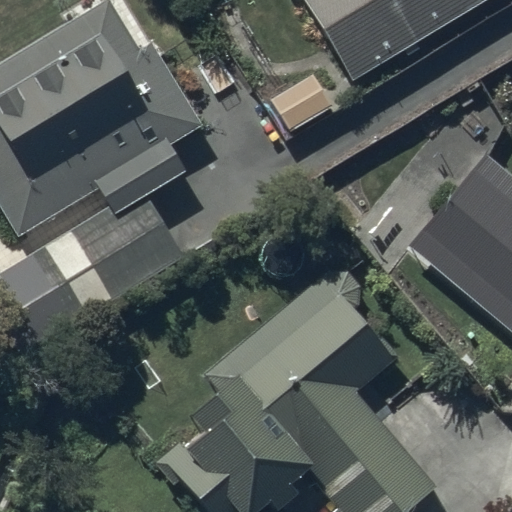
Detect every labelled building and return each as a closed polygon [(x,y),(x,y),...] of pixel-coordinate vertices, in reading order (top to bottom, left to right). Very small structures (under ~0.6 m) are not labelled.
[(109,0),(106,0),(0,64),(0,208),(12,229),(99,177),(116,203),(184,162),(169,138),(198,120),(149,40),(138,47),(109,0)] [(303,0),(353,80),(482,0),(303,0)] [(511,179),(487,158),(409,251),(511,336),(511,179)] [(185,252),(147,188),(0,274),(0,294),(30,344),(185,252)] [(415,511),(436,494),(352,397),(394,360),(352,314),(353,313),(354,311),(355,309),(355,308),(356,306),(357,304),(357,302),(357,300),(357,298),(357,296),(357,295),(357,293),(356,291),(355,289),(355,287),(354,286),(353,284),(352,283),(350,281),(349,280),(347,279),(346,278),(344,277),(342,276),(341,275),(339,275),(337,274),(335,274),(333,274),(331,274),(329,275),(328,275),(326,275),(324,276),(322,277),(204,379),(218,395),(186,423),(195,433),(152,470),(166,486),(171,481),(198,511),(267,511),(270,509),(272,511),(281,511),(296,499),(290,492),(306,478),(335,511),(415,511)]
